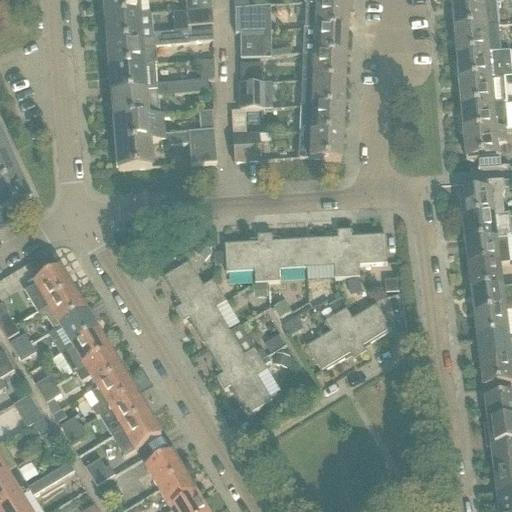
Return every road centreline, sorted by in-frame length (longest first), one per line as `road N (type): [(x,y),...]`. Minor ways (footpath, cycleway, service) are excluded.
road 1 (residential): [(256,511),(79,217)]
road 2 (residential): [(79,217),(372,196)]
road 3 (residential): [(79,217),(56,0)]
road 4 (residential): [(372,196),(376,0)]
road 5 (residential): [(439,342),(415,201),(372,196)]
road 6 (residential): [(459,511),(439,342)]
road 7 (residential): [(439,342),(417,343),(322,401)]
